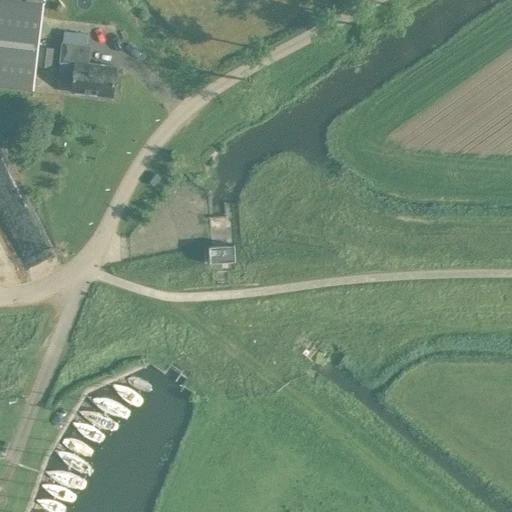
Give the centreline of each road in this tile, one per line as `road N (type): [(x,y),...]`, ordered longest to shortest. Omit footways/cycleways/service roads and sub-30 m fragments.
road 1 (unclassified): [(85,266),(145,144),(176,112),(370,0)]
road 2 (unclassified): [(85,266),(8,455)]
